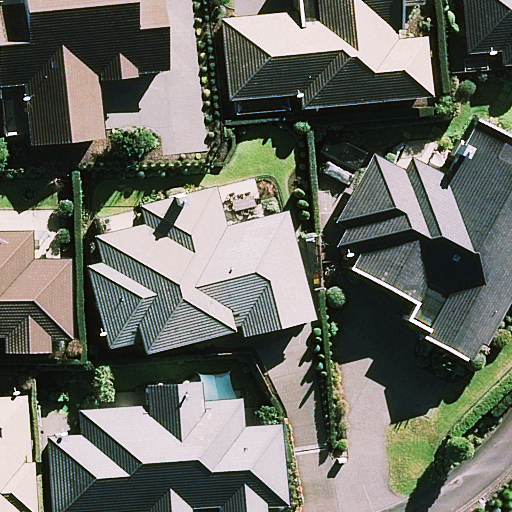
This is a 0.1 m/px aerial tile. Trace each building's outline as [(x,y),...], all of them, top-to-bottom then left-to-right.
[(21,0),(22,4),(0,6),(0,84),(27,81),(34,144),(98,137),(92,79),(163,71),(155,0),(21,0)] [(222,24),(230,99),(302,91),(304,109),(425,95),(419,41),(395,43),(391,6),(415,4),(414,0),(306,0),(308,14),(222,24)] [(511,0),(466,0),(472,51),(500,48),(502,65),(511,64),(511,0)] [(400,322),(474,362),(511,291),(511,170),(511,169),(511,145),(470,123),(440,178),(408,161),(400,175),(372,160),(340,219),(353,226),(335,258),(412,299),(400,322)] [(88,269),(106,341),(136,334),(140,351),(237,327),(238,334),(305,317),(280,216),(222,230),(212,193),(141,210),(145,227),(96,239),(103,265),(88,269)] [(0,336),(1,337),(1,348),(45,348),(45,336),(67,336),(66,254),(28,255),(28,234),(0,234),(0,336)] [(54,440),(56,511),(266,511),(267,511),(282,510),(279,431),(235,433),(234,407),(196,409),(195,382),(145,384),(146,411),(85,413),(86,439),(54,440)] [(0,511),(33,511),(26,398),(0,399),(0,511)]
